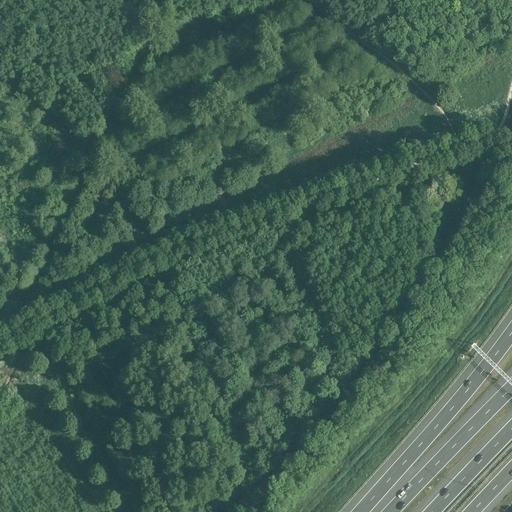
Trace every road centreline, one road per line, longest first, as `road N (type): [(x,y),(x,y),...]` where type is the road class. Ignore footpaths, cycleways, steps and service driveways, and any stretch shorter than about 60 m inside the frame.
road 1 (motorway): [(511,330),(358,511)]
road 2 (motorway): [(511,387),(391,511)]
